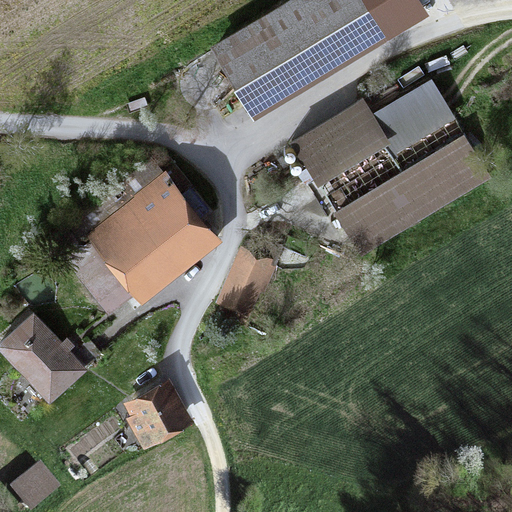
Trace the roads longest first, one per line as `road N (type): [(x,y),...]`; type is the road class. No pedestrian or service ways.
road 1 (residential): [(221,511),(218,461),(177,353),(225,244),(232,188),(225,166),(188,136),(156,130),(0,128)]
road 2 (track): [(511,6),(426,26),(379,49),(225,166)]
